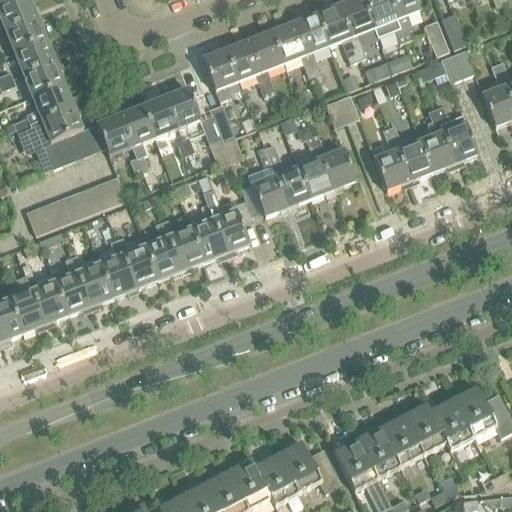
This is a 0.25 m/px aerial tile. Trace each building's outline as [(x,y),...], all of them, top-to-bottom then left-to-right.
[(0,11),(0,24),(4,35),(37,22),(28,0),(0,11)] [(0,0),(0,11),(28,0),(0,0)] [(366,0),(361,2),(374,34),(391,28),(399,50),(405,48),(386,0),(366,0)] [(386,0),(405,48),(410,46),(407,36),(412,34),(407,21),(420,16),(413,0),(386,0)] [(500,10),(496,0),(489,0),(494,12),(500,10)] [(496,0),(500,10),(506,8),(502,0),(496,0)] [(339,11),(360,65),(365,63),(357,41),(374,34),(361,2),(339,11)] [(360,65),(339,11),(316,20),(329,52),(341,47),(349,69),(360,65)] [(294,29),(315,83),(321,81),(312,59),(329,52),(316,20),(294,29)] [(453,20),(441,25),(452,54),(464,49),(453,20)] [(4,35),(13,58),(46,45),(37,22),(4,35)] [(436,27),(434,28),(424,32),(435,60),(447,56),(436,27)] [(315,83),(294,29),(271,38),(283,70),(301,63),(309,85),(315,83)] [(248,47),(269,101),(275,99),(266,77),(283,70),(271,38),(248,47)] [(13,58),(23,81),(55,68),(46,45),(13,58)] [(269,101),(248,47),(225,56),(238,88),(255,81),(264,103),(269,101)] [(238,88),(225,56),(203,65),(219,107),(231,103),(227,92),(238,88)] [(464,56),(453,60),(462,83),(473,78),(464,56)] [(453,60),(441,65),(450,88),(462,83),(453,60)] [(400,74),(395,63),(387,66),(392,78),(400,74)] [(446,82),(444,77),(440,65),(416,74),(421,86),(432,82),(435,87),(446,82)] [(23,81),(32,103),(65,90),(55,68),(23,81)] [(511,89),(504,69),(498,71),(511,106),(511,89)] [(511,126),(511,106),(498,71),(493,73),(501,95),(483,102),(495,133),(511,126)] [(377,83),(372,72),(364,75),(369,87),(377,83)] [(357,91),(352,79),(341,84),(346,95),(357,91)] [(406,88),(403,79),(394,83),(394,85),(397,92),(406,88)] [(0,89),(11,86),(9,80),(0,83),(0,89)] [(391,101),(400,98),(397,92),(394,85),(386,88),(391,101)] [(11,86),(0,89),(0,96),(13,91),(11,86)] [(65,90),(32,103),(37,116),(26,120),(30,130),(74,113),(65,90)] [(220,146),(211,122),(200,126),(188,94),(164,103),(177,136),(199,127),(208,151),(220,146)] [(351,100),(339,104),(348,127),(359,123),(351,100)] [(371,108),(368,100),(357,104),(360,112),(371,108)] [(154,145),(177,136),(164,103),(141,112),(154,145)] [(339,104),(326,109),(335,132),(348,127),(339,104)] [(211,122),(220,146),(233,141),(221,111),(209,116),(211,122)] [(142,149),(154,145),(141,112),(119,121),(132,154),(136,164),(142,162),(146,160),(142,149)] [(42,152),(53,148),(64,143),(74,139),(83,135),(74,113),(30,130),(39,154),(42,152)] [(433,116),(455,170),(478,161),(462,122),(450,127),(448,121),(446,122),(442,113),(433,116)] [(455,170),(433,116),(427,119),(431,127),(427,129),(432,143),(420,148),(432,179),(455,170)] [(132,154),(119,121),(96,130),(105,153),(109,162),(132,154)] [(297,134),(293,123),(280,127),(284,139),(297,134)] [(14,136),(29,131),(27,125),(12,131),(14,136)] [(94,158),(105,153),(96,130),(85,134),(94,158)] [(29,131),(14,136),(16,142),(31,136),(29,131)] [(432,179),(420,148),(403,155),(394,132),(388,134),(409,188),(432,179)] [(83,162),(94,158),(85,134),(83,135),(74,139),(83,162)] [(409,188),(388,134),(383,137),(392,159),(374,167),(386,197),(409,188)] [(73,166),(83,162),(74,139),(64,143),(73,166)] [(220,146),(229,169),(242,164),(233,141),(220,146)] [(313,143),(333,196),(356,187),(344,156),(326,163),(318,141),(313,143)] [(62,171),(73,166),(64,143),(53,148),(62,171)] [(333,196),(313,143),(307,145),(316,167),(299,174),(311,205),(333,196)] [(182,147),(187,161),(193,158),(188,144),(182,147)] [(229,169),(220,146),(208,151),(217,174),(229,169)] [(187,161),(182,147),(176,149),(181,163),(187,161)] [(52,175),(62,171),(53,148),(42,152),(52,175)] [(311,205),(299,174),(285,179),(274,150),(264,153),(267,160),(288,214),(311,205)] [(288,214),(267,160),(261,163),(266,174),(248,180),(252,192),(264,223),(288,214)] [(136,164),(141,178),(148,176),(142,162),(136,164)] [(141,178),(136,164),(130,167),(135,181),(141,178)] [(114,211),(126,207),(117,185),(105,190),(114,211)] [(103,216),(114,211),(105,190),(94,194),(103,216)] [(191,202),(186,190),(174,195),(179,206),(191,202)] [(91,220),(103,216),(94,194),(83,198),(91,220)] [(203,200),(208,212),(226,259),(249,250),(233,208),(220,213),(213,196),(203,200)] [(80,224),(91,220),(83,198),(72,202),(80,224)] [(69,229),(80,224),(72,202),(61,207),(69,229)] [(154,213),(150,204),(141,208),(144,217),(154,213)] [(58,233),(69,229),(61,207),(50,211),(58,233)] [(47,237),(58,233),(50,211),(39,215),(47,237)] [(226,259),(208,212),(202,215),(207,229),(190,236),(203,268),(226,259)] [(47,237),(39,215),(27,220),(35,242),(47,237)] [(98,237),(94,226),(84,230),(88,241),(98,237)] [(162,230),(180,277),(203,268),(190,236),(174,242),(168,228),(162,230)] [(180,277),(162,230),(156,233),(162,247),(145,254),(157,286),(180,277)] [(64,246),(61,239),(39,247),(41,255),(64,246)] [(157,286),(145,254),(128,261),(122,246),(116,248),(135,295),(157,286)] [(24,262),(41,255),(39,247),(21,254),(24,262)] [(135,295),(116,248),(111,250),(113,256),(110,255),(99,259),(96,263),(99,271),(112,304),(135,295)] [(112,304),(99,271),(82,278),(77,263),(71,266),(89,313),(112,304)] [(89,313),(71,266),(65,268),(71,282),(53,289),(66,322),(89,313)] [(66,322),(53,289),(49,279),(32,286),(30,281),(25,283),(43,331),(66,322)] [(43,331),(25,283),(15,287),(21,301),(8,306),(21,340),(43,331)] [(0,347),(21,340),(8,306),(0,309),(0,347)] [(454,405),(474,443),(495,432),(500,442),(511,435),(511,426),(498,400),(484,407),(476,393),(454,405)] [(430,417),(447,448),(451,455),(474,443),(454,405),(430,417)] [(402,422),(423,460),(447,448),(430,417),(426,410),(402,422)] [(423,460),(402,422),(379,434),(400,472),(423,460)] [(357,446),(378,484),(400,472),(379,434),(357,446)] [(365,491),(378,484),(357,446),(334,458),(355,496),(365,491)] [(276,461),(298,500),(320,488),(326,499),(342,491),(323,455),(309,463),(301,448),(276,461)] [(251,466),(277,511),(298,500),(276,461),(255,472),(251,465),(251,466)] [(228,477),(247,511),(256,511),(271,504),(276,511),(277,511),(251,466),(228,477)] [(247,511),(228,477),(205,489),(217,511),(247,511)] [(494,483),(498,491),(511,485),(506,477),(494,483)] [(498,491),(494,483),(482,489),(486,497),(498,491)] [(391,511),(378,484),(365,491),(375,511),(391,511)] [(182,501),(187,511),(217,511),(205,489),(182,501)] [(442,497),(447,506),(459,499),(455,491),(442,497)] [(447,506),(442,497),(431,503),(435,511),(447,506)] [(187,511),(182,501),(161,511),(187,511)] [(511,511),(511,502),(501,503),(502,511),(511,511)]
